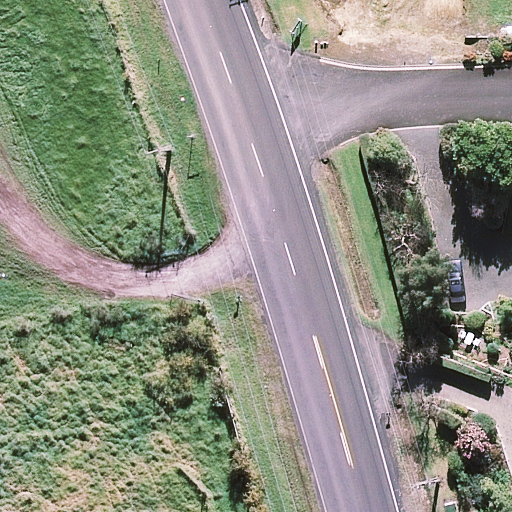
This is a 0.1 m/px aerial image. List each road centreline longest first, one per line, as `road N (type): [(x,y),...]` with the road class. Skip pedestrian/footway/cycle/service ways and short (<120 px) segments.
road 1 (tertiary): [(222,110),(347,511)]
road 2 (residential): [(222,110),(511,99)]
